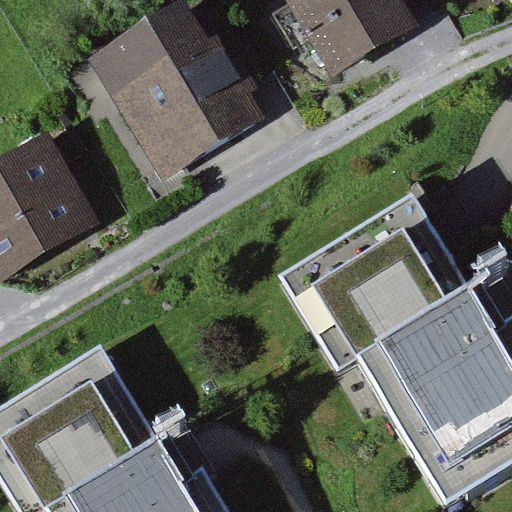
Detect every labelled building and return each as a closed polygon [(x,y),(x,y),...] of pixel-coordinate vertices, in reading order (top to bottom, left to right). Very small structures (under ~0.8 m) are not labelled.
[(431,0),(329,0),(316,8),(359,79),(448,26),(431,0)] [(224,16),(115,74),(175,186),(284,127),(224,16)] [(70,154),(0,192),(0,263),(13,287),(113,231),(70,154)] [(412,203),(301,271),(361,370),(378,359),(467,504),(511,476),(511,326),(490,291),(473,301),(412,203)] [(101,355),(0,417),(0,439),(45,511),(64,511),(66,511),(221,511),(178,442),(162,452),(101,355)]
